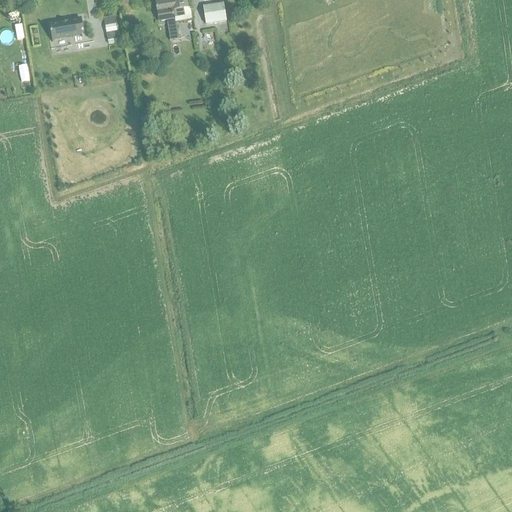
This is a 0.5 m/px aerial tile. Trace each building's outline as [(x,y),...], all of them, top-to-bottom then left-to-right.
[(185,17),(184,8),(187,8),(186,0),(167,0),(156,1),(159,20),(174,18),(185,17)] [(224,4),(203,7),(206,25),(226,22),(224,4)] [(10,9),(11,21),(21,20),(20,7),(10,9)] [(116,40),(119,39),(115,17),(104,19),(108,41),(116,40)] [(81,31),(84,30),(82,20),(72,21),(71,20),(68,21),(68,22),(62,23),(62,22),(49,24),(52,40),(82,35),(81,31)] [(2,41),(13,43),(14,32),(4,31),(2,41)]
